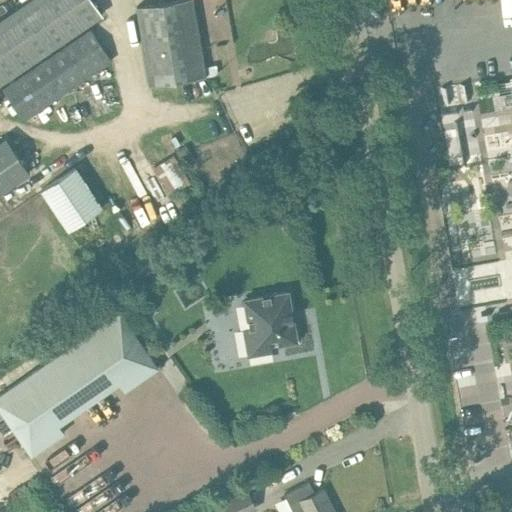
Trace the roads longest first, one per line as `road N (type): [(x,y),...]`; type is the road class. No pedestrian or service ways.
road 1 (unclassified): [(434,511),(351,0)]
road 2 (unknown): [(110,0),(144,103),(163,114)]
